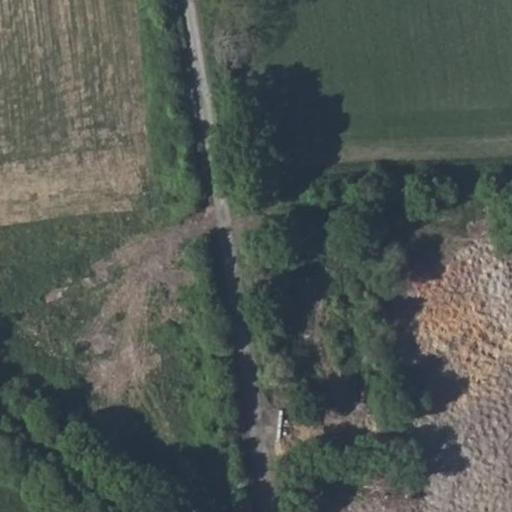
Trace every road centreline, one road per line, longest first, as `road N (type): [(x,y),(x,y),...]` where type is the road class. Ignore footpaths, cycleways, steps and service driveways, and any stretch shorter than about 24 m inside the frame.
road 1 (unclassified): [(284,511),(201,0)]
road 2 (track): [(236,215),(511,194)]
